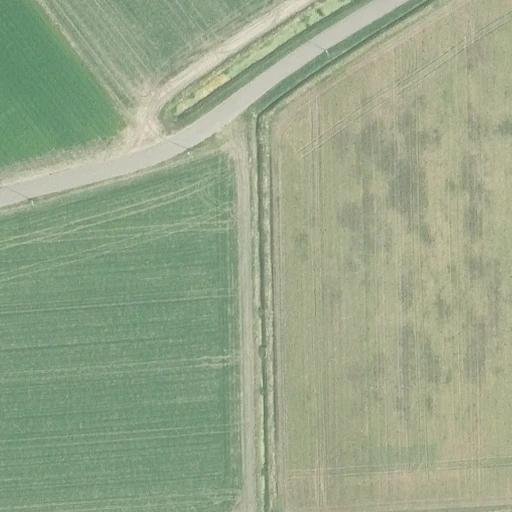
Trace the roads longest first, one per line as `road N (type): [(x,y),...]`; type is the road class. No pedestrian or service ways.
road 1 (unclassified): [(0,197),(169,148),(392,0)]
road 2 (track): [(4,0),(131,161)]
